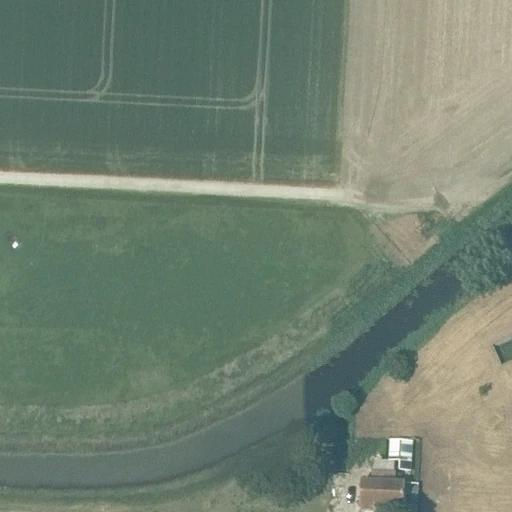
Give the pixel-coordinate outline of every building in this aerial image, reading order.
[(390,443),(390,461),(409,462),(410,444),(390,443)] [(360,485),(359,511),(381,511),(384,463),(373,463),(373,468),(373,475),(370,475),(370,486),(360,485)] [(384,463),(381,511),(401,511),(403,488),(394,487),(395,476),(393,476),(393,463),(384,463)] [(399,465),(399,474),(410,475),(411,466),(399,465)] [(403,488),(401,511),(415,511),(417,489),(415,488),(403,488)]
